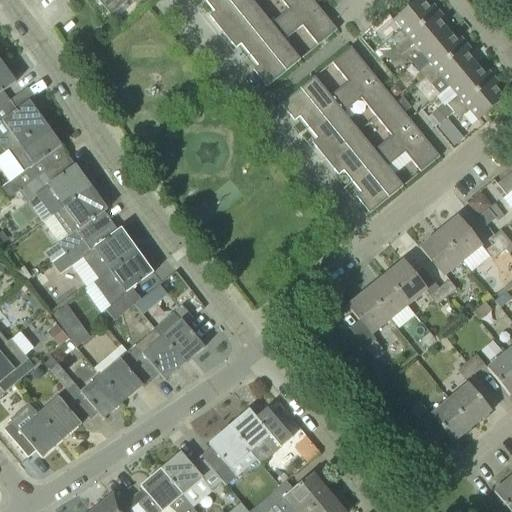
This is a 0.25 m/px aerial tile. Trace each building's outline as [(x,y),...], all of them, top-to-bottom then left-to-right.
[(96,0),(107,13),(109,12),(111,14),(107,17),(108,18),(129,0),(128,0),(96,0)] [(214,13),(209,17),(222,33),(256,6),(251,0),(207,0),(205,2),(214,13)] [(235,49),(241,45),(249,56),(314,4),(311,0),(279,0),(289,11),(271,26),(256,6),(222,33),(235,49)] [(396,45),(397,46),(438,12),(436,8),(431,13),(420,0),(418,0),(393,21),(401,31),(391,39),(396,45)] [(266,87),(267,88),(300,61),(284,41),(301,27),(318,47),(337,31),(314,4),(249,56),(258,67),(253,71),(266,87)] [(399,57),(413,46),(420,55),(448,32),(437,20),(442,15),(438,12),(397,46),(392,50),(399,57)] [(448,32),(420,55),(428,64),(419,72),(425,80),(467,45),(464,42),(459,46),(448,32)] [(467,45),(425,80),(431,87),(438,96),(436,98),(436,99),(449,88),(476,66),(465,53),(469,49),(467,45)] [(294,122),(299,118),(308,129),(373,76),(351,48),(332,64),(348,84),(330,98),(314,78),(280,105),(281,107),(281,106),(294,122)] [(391,64),(399,57),(392,50),(384,56),(391,64)] [(12,84),(0,66),(0,94),(15,84),(14,83),(12,84)] [(449,88),(436,99),(442,106),(444,108),(447,106),(453,113),(495,79),(491,75),(486,79),(476,66),(449,88)] [(317,140),(312,144),(325,160),(358,133),(342,113),(360,99),(376,118),(395,103),(373,76),(308,129),(317,140)] [(461,122),(471,114),(477,121),(504,99),(492,86),(497,82),(495,79),(453,113),(461,122)] [(401,98),(395,103),(404,114),(410,109),(401,98)] [(0,148),(4,154),(17,145),(43,126),(28,106),(30,104),(29,103),(16,112),(9,102),(0,108),(0,148)] [(338,176),(343,172),(352,183),(417,130),(395,103),(376,118),(392,138),(374,152),(358,133),(325,160),(338,176)] [(451,114),(453,113),(447,106),(444,108),(442,106),(435,111),(443,121),(445,119),(451,114)] [(454,129),(446,121),(437,129),(444,137),(454,129)] [(17,145),(4,154),(0,157),(0,166),(10,182),(0,188),(0,191),(6,201),(18,193),(49,170),(49,171),(68,157),(60,146),(58,147),(43,126),(17,145)] [(368,214),(369,215),(403,188),(386,168),(404,153),(420,173),(439,158),(417,130),(352,183),(361,194),(356,198),(368,214)] [(51,217),(55,214),(89,190),(74,169),(76,168),(74,166),(56,180),(49,171),(49,170),(18,193),(26,204),(36,196),(51,217)] [(511,172),(496,185),(505,197),(511,191),(511,172)] [(104,211),(89,190),(55,214),(70,235),(47,251),(51,257),(47,259),(51,265),(82,243),(106,226),(99,217),(107,211),(106,210),(104,211)] [(497,222),(504,217),(495,205),(478,218),(485,228),(495,220),(497,222)] [(469,234),(470,233),(457,218),(438,234),(462,263),(481,248),(469,234)] [(93,250),(90,253),(82,243),(51,265),(59,276),(81,259),(97,281),(109,272),(134,254),(119,233),(121,232),(120,230),(93,250)] [(509,255),(511,252),(511,246),(500,232),(490,240),(494,245),(494,244),(502,254),(505,251),(509,255)] [(419,249),(431,264),(432,264),(444,278),(462,263),(438,234),(419,249)] [(492,262),(502,254),(494,244),(494,245),(484,252),(492,262)] [(109,272),(97,281),(92,284),(109,308),(104,311),(113,322),(135,305),(139,301),(132,290),(153,275),(152,273),(150,275),(134,254),(109,272)] [(407,307),(425,293),(429,297),(429,298),(436,307),(446,299),(439,290),(438,290),(422,270),(422,271),(415,277),(403,262),(385,277),(407,307)] [(24,284),(31,278),(24,268),(16,273),(24,284)] [(366,292),(389,322),(390,321),(395,328),(412,315),(407,308),(407,307),(385,277),(366,292)] [(439,290),(446,299),(456,291),(448,282),(439,290)] [(371,336),(389,322),(366,292),(347,307),(359,322),(360,321),(371,336)] [(499,309),(507,302),(502,296),(494,303),(499,309)] [(153,308),(145,298),(135,306),(142,316),(153,308)] [(485,304),(473,314),(479,322),(491,312),(485,304)] [(64,306),(51,316),(76,348),(88,338),(64,306)] [(155,331),(161,339),(182,364),(201,348),(203,350),(204,349),(185,327),(193,320),(182,308),(173,315),(155,331)] [(57,347),(66,339),(55,326),(45,334),(57,347)] [(426,351),(436,343),(429,334),(419,342),(426,351)] [(0,350),(11,342),(10,341),(7,343),(0,335),(0,350)] [(182,364),(161,339),(142,355),(136,347),(127,354),(138,367),(151,383),(159,376),(164,383),(165,382),(164,380),(182,364)] [(364,349),(372,359),(382,351),(374,341),(364,349)] [(0,390),(4,394),(31,371),(31,370),(33,369),(11,342),(0,350),(0,390)] [(127,354),(99,377),(121,403),(140,387),(141,389),(142,388),(130,374),(138,367),(127,354)] [(511,362),(506,355),(487,370),(509,397),(511,395),(511,362)] [(102,419),(121,403),(99,377),(80,393),(49,356),(41,362),(65,392),(61,395),(72,408),(76,405),(90,422),(98,415),(103,421),(104,420),(102,419)] [(474,374),(484,366),(475,356),(466,364),(474,374)] [(464,382),(474,374),(466,364),(456,372),(464,382)] [(491,413),(468,386),(449,401),(472,428),(491,413)] [(80,426),(71,415),(68,412),(72,408),(61,395),(38,415),(59,442),(78,426),(79,427),(80,426)] [(472,428),(449,401),(430,416),(419,403),(409,411),(438,445),(447,437),(453,444),(472,428)] [(59,442),(38,415),(31,408),(4,431),(27,459),(35,453),(41,460),(42,459),(41,457),(59,442)] [(278,447),(275,443),(286,434),(269,414),(259,423),(249,411),(228,428),(256,461),(257,461),(259,463),(278,447)] [(208,445),(211,449),(201,457),(222,483),(226,487),(256,461),(228,428),(208,445)] [(193,509),(212,493),(222,483),(201,457),(190,466),(180,454),(160,472),(193,509)] [(132,500),(142,511),(168,511),(172,509),(173,511),(193,511),(192,510),(193,509),(160,472),(140,489),(143,492),(132,500)] [(272,511),(278,507),(281,511),(307,511),(328,496),(312,477),(313,476),(313,475),(280,501),(273,493),(250,511),(272,511)] [(489,507),(492,511),(511,511),(511,477),(493,493),(498,499),(489,507)] [(341,511),(328,496),(307,511),(341,511)] [(142,511),(132,500),(122,509),(112,497),(94,511),(142,511)]
